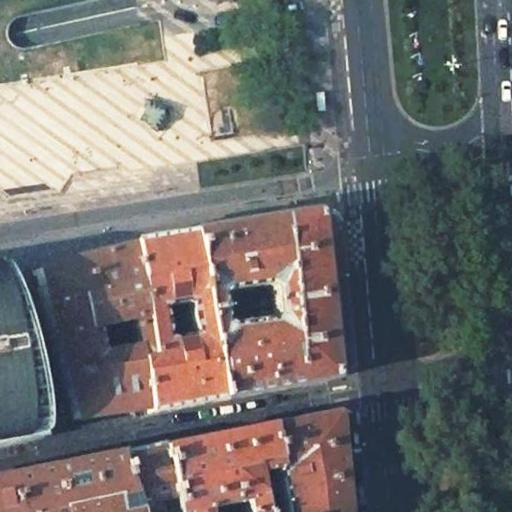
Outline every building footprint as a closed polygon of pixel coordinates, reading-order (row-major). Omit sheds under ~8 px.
[(327,381),(323,337),(311,218),(310,216),(308,216),(185,236),(213,403),(327,381)] [(141,411),(141,417),(213,403),(185,236),(133,244),(127,245),(127,247),(141,411)] [(33,271),(52,345),(71,421),(141,411),(127,247),(33,271)] [(0,300),(0,447),(35,441),(31,427),(0,300)] [(248,477),(255,511),(339,511),(330,418),(330,416),(263,429),(273,473),(248,477)] [(205,511),(218,510),(228,507),(237,505),(238,511),(255,511),(248,477),(273,473),(263,429),(156,450),(169,511),(205,511)] [(169,511),(156,450),(156,447),(108,457),(109,459),(128,511),(169,511)] [(55,470),(47,471),(57,511),(128,511),(109,459),(59,469),(55,470)] [(57,511),(47,471),(0,481),(0,511),(57,511)]
